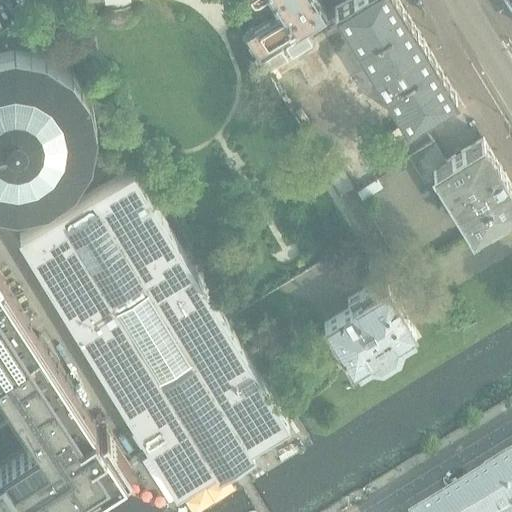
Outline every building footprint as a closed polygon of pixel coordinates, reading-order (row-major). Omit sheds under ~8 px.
[(44,0),(25,0),(31,9),(44,0)] [(102,0),(102,9),(133,5),(132,0),(102,0)] [(328,12),(320,0),(249,0),(252,4),(258,6),(265,0),(270,0),(276,10),(241,32),(255,57),(271,82),(293,68),(278,42),(292,33),(292,34),(328,12)] [(399,1),(399,0),(398,0),(346,0),(335,7),(356,44),(407,14),(399,1)] [(357,45),(347,51),(360,73),(370,67),(383,87),(433,57),(433,56),(424,41),(423,39),(418,31),(417,29),(416,29),(407,14),(356,44),(357,45)] [(72,184),(90,157),(96,125),(89,94),(71,69),(70,68),(46,53),(45,51),(33,49),(25,34),(16,18),(0,27),(0,205),(17,208),(47,202),(72,184)] [(454,91),(446,78),(441,70),(433,57),(383,87),(405,123),(394,130),(411,157),(435,143),(423,123),(417,126),(413,118),(453,94),(453,95),(456,93),(454,91)] [(448,195),(498,163),(484,140),(483,137),(480,139),(446,161),(435,143),(411,157),(425,181),(435,174),(448,195)] [(116,148),(106,154),(109,159),(119,154),(116,148)] [(119,154),(109,159),(112,165),(122,159),(119,154)] [(122,159),(112,165),(115,170),(125,164),(122,159)] [(511,185),(506,176),(505,174),(505,173),(500,165),(499,163),(498,163),(448,195),(471,234),(511,208),(511,185)] [(377,228),(354,191),(338,164),(326,171),(365,235),(377,228)] [(243,346),(192,263),(181,245),(161,213),(152,197),(150,195),(133,165),(105,182),(18,233),(148,444),(176,489),(187,483),(205,472),(214,466),(218,472),(225,468),(242,458),(254,450),(250,444),(260,438),(278,427),(288,420),(253,363),(243,346)] [(101,430),(66,377),(0,274),(0,268),(1,268),(0,265),(0,511),(55,511),(61,508),(63,510),(131,466),(105,427),(101,430)] [(417,331),(413,325),(413,326),(409,319),(406,314),(407,314),(390,287),(387,282),(382,285),(378,280),(346,299),(350,305),(321,323),(351,371),(355,369),(358,374),(371,366),(382,368),(399,357),(403,347),(416,339),(412,333),(417,331)] [(511,511),(511,470),(504,475),(484,487),(484,488),(483,488),(484,489),(445,511),(511,511)]
